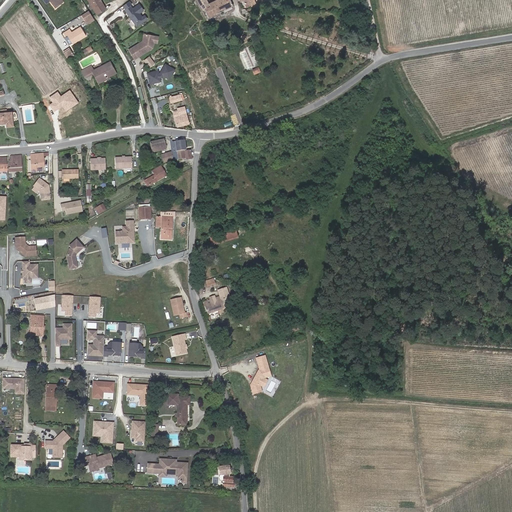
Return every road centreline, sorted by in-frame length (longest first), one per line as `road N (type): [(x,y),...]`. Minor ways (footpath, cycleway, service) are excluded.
road 1 (unclassified): [(216,373),(192,255),(202,137)]
road 2 (unclassified): [(0,363),(216,373)]
road 3 (unclassified): [(0,149),(124,133),(202,137)]
road 4 (unclassified): [(202,137),(307,111),(386,62)]
road 5 (unknown): [(84,304),(79,452)]
road 6 (unclassified): [(245,511),(216,373)]
road 7 (unclassified): [(386,62),(511,41)]
